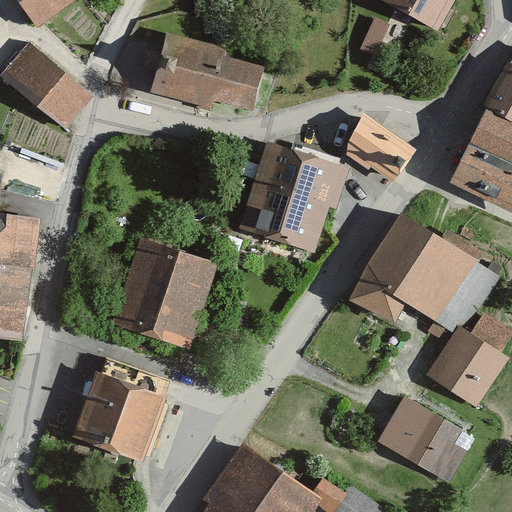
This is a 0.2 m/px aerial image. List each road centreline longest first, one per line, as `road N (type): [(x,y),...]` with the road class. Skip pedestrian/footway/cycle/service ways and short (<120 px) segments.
road 1 (tertiary): [(409,173),(175,511)]
road 2 (residential): [(0,498),(90,106)]
road 3 (residential): [(90,106),(187,129),(273,126),(359,105),(444,127)]
